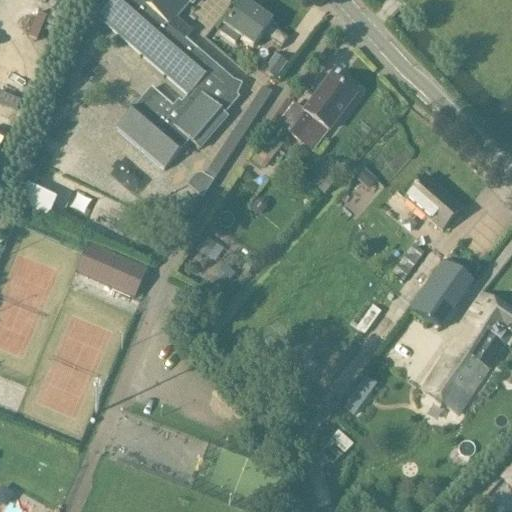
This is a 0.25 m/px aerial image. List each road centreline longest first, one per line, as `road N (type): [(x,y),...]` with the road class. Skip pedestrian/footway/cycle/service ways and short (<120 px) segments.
road 1 (unclassified): [(511,181),(339,0)]
road 2 (track): [(0,160),(36,75),(22,0)]
